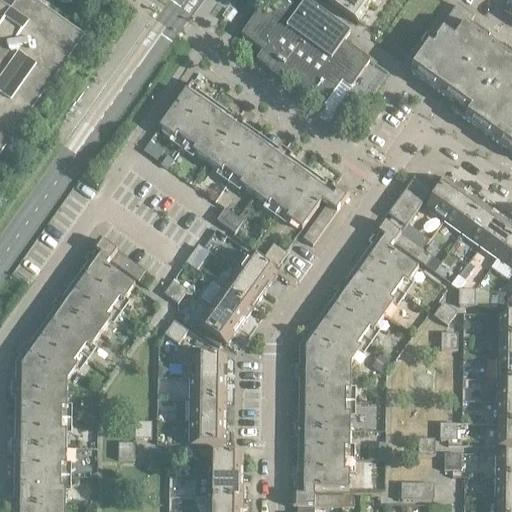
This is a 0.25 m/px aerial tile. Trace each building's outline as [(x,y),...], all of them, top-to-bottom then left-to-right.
[(0,0),(0,156),(84,38),(49,13),(30,0),(19,0),(11,12),(0,4),(0,0)] [(260,10),(241,37),(263,52),(257,61),(288,83),(324,109),(335,93),(341,83),(351,89),(363,72),(370,62),(371,62),(344,43),(351,34),(306,2),(300,11),(283,0),(280,0),(269,16),(260,10)] [(370,7),(360,0),(330,0),(328,3),(358,24),(370,7)] [(429,48),(414,68),(415,69),(412,73),(412,72),(410,74),(417,79),(417,78),(425,84),(427,86),(427,85),(435,91),(446,99),(447,99),(455,105),(454,105),(470,116),(466,122),(471,126),(472,126),(480,131),(479,132),(481,133),(482,133),(489,138),(489,139),(501,147),(509,152),(509,153),(510,154),(511,153),(511,154),(511,58),(468,28),(474,19),(458,7),(433,42),(437,46),(434,51),(429,48)] [(178,139),(187,145),(195,151),(193,155),(222,176),(225,172),(233,178),(242,184),(239,188),(269,209),(272,205),(289,218),(287,222),(302,232),(322,204),(327,208),(303,241),(313,248),(349,197),(339,190),(337,194),(332,190),(334,187),(327,182),(325,185),(290,160),(292,157),(281,149),(278,152),(243,127),(245,124),(233,115),(231,119),(196,94),(198,90),(192,86),(159,131),(175,142),(178,139)] [(151,144),(144,154),(152,159),(158,150),(151,144)] [(167,158),(161,166),(167,171),(173,162),(167,158)] [(387,227),(383,224),(376,234),(380,237),(376,241),(373,239),(368,246),(372,248),(347,284),(343,281),(338,287),(334,293),(338,296),(313,331),(309,328),(305,334),(301,340),(305,343),(299,350),(299,368),(295,368),(295,376),(295,383),(299,383),(298,426),(294,426),(294,433),(294,440),(298,440),(297,484),(293,484),(293,492),(297,492),(297,498),(293,498),(293,510),(297,509),(296,511),(314,511),(314,510),(354,511),(354,499),(315,498),(315,492),(349,493),(349,492),(350,473),(345,473),(345,462),(346,452),(350,452),(350,434),(351,416),(346,416),(346,405),(346,394),(351,394),(351,376),(351,366),(362,351),(358,349),(364,341),(370,331),(374,334),(384,319),(395,305),(391,302),(397,293),(403,285),(407,287),(418,271),(419,271),(391,251),(394,246),(426,269),(433,260),(401,237),(406,230),(432,193),(415,181),(388,218),(392,220),(387,227)] [(426,211),(443,223),(464,194),(447,181),(426,211)] [(482,207),(464,194),(443,223),(461,236),(482,207)] [(500,219),(482,207),(461,236),(479,249),(500,219)] [(243,225),(225,212),(217,224),(235,236),(243,225)] [(511,240),(511,227),(500,219),(479,249),(497,262),(511,240)] [(511,240),(497,262),(511,272),(511,240)] [(96,254),(93,259),(89,256),(84,263),(88,266),(63,301),(59,298),(51,310),(54,313),(29,348),(26,345),(17,357),(21,360),(16,366),(16,386),(11,386),(11,400),(16,400),(15,443),(10,443),(10,457),(15,458),(14,500),(9,500),(9,511),(65,511),(66,491),(61,491),(62,469),(66,469),(67,433),(62,433),(63,411),(67,411),(67,384),(77,369),(74,366),(86,349),(90,351),(111,322),(107,319),(120,302),(123,304),(135,289),(107,269),(110,264),(138,284),(145,275),(145,274),(100,242),(93,252),(96,254)] [(264,260),(271,265),(280,252),(274,247),(264,260)] [(287,256),(280,252),(271,265),(278,270),(287,256)] [(248,255),(235,273),(265,295),(278,277),(248,255)] [(190,260),(186,265),(196,273),(200,268),(190,260)] [(441,267),(436,275),(443,280),(448,272),(441,267)] [(265,295),(235,273),(223,291),(252,312),(265,295)] [(181,288),(174,283),(164,297),(171,302),(181,288)] [(188,293),(181,288),(171,302),(178,307),(188,293)] [(252,312),(223,291),(210,309),(239,330),(252,312)] [(475,309),(475,291),(467,292),(467,309),(475,309)] [(459,292),(458,308),(467,309),(467,292),(459,292)] [(490,295),(490,309),(490,313),(498,313),(498,295),(490,295)] [(507,296),(498,295),(498,313),(507,313),(507,296)] [(444,305),(439,312),(452,322),(457,315),(444,305)] [(239,330),(210,309),(197,327),(226,348),(239,330)] [(452,322),(439,312),(434,319),(447,329),(452,322)] [(511,317),(498,317),(498,340),(511,340),(511,317)] [(169,331),(183,340),(188,333),(174,324),(169,331)] [(164,337),(165,337),(179,347),(183,340),(169,331),(164,337)] [(449,336),(442,336),(441,336),(441,353),(449,353),(449,336)] [(449,336),(449,353),(458,353),(458,336),(449,336)] [(511,340),(498,340),(497,362),(511,361),(511,340)] [(380,359),(372,369),(383,377),(391,366),(380,359)] [(191,360),(191,382),(226,382),(227,360),(191,360)] [(511,361),(497,362),(497,383),(511,383),(511,361)] [(226,382),(191,382),(191,404),(226,404),(226,382)] [(511,383),(497,383),(497,405),(511,404),(511,383)] [(226,404),(191,404),(190,426),(226,426),(226,404)] [(511,404),(497,405),(497,426),(511,426),(511,404)] [(85,424),(85,433),(97,433),(97,424),(85,424)] [(135,441),(143,441),(143,425),(135,424),(135,440),(135,441)] [(152,425),(143,425),(143,441),(152,441),(152,425)] [(226,426),(190,426),(189,448),(226,448),(226,426)] [(440,443),(448,443),(448,426),(440,426),(440,443)] [(448,426),(448,443),(457,443),(457,426),(448,426)] [(511,426),(497,426),(496,449),(511,449),(511,426)] [(418,450),(435,450),(435,441),(418,441),(418,450)] [(118,446),(118,454),(135,454),(135,446),(118,446)] [(373,448),(373,461),(384,461),(384,448),(373,448)] [(435,458),(435,450),(418,450),(418,458),(435,458)] [(135,454),(118,454),(118,462),(135,463),(135,454)] [(148,456),(147,469),(147,473),(156,473),(156,456),(148,456)] [(156,456),(156,473),(164,473),(165,456),(156,456)] [(208,457),(207,479),(243,480),(244,458),(208,457)] [(444,474),(452,474),(453,457),(444,457),(444,474)] [(460,457),(453,457),(452,474),(460,474),(460,457)] [(511,457),(496,457),(496,480),(511,480),(511,457)] [(243,480),(207,479),(207,501),(243,502),(243,480)] [(511,480),(496,480),(496,501),(511,501),(511,480)] [(401,503),(409,503),(410,486),(401,486),(401,503)] [(409,503),(418,503),(418,495),(418,486),(410,486),(409,503)] [(421,486),(418,486),(418,495),(434,495),(434,486),(421,486)] [(418,495),(418,503),(434,503),(434,495),(418,495)] [(242,511),(243,502),(207,501),(206,511),(242,511)] [(511,511),(511,501),(496,501),(495,511),(511,511)]
